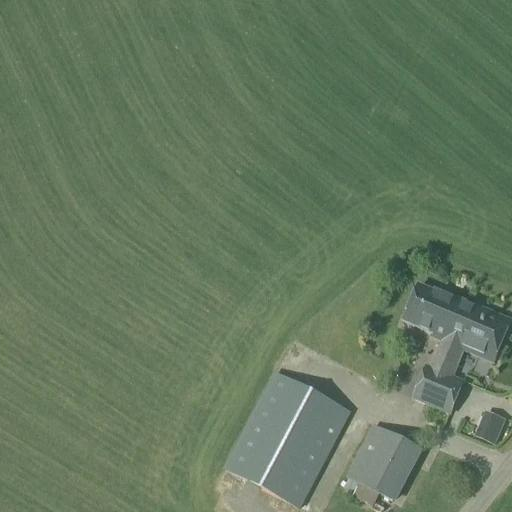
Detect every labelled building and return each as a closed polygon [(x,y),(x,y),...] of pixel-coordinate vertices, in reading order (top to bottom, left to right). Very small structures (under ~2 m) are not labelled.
[(511,325),(455,301),(452,300),(451,302),(418,288),(403,325),(436,339),(435,341),(442,344),(431,372),(426,370),(413,401),(450,417),(463,386),(452,381),(453,379),(449,377),(460,352),(493,366),(511,325)] [(299,511),(349,416),(275,377),(224,472),(299,511)] [(480,428),(474,440),(494,449),(499,436),(480,428)] [(391,504),(418,453),(374,429),(347,480),(358,486),(351,500),(372,511),(379,497),(391,504)] [(335,458),(327,474),(337,478),(345,462),(335,458)]
